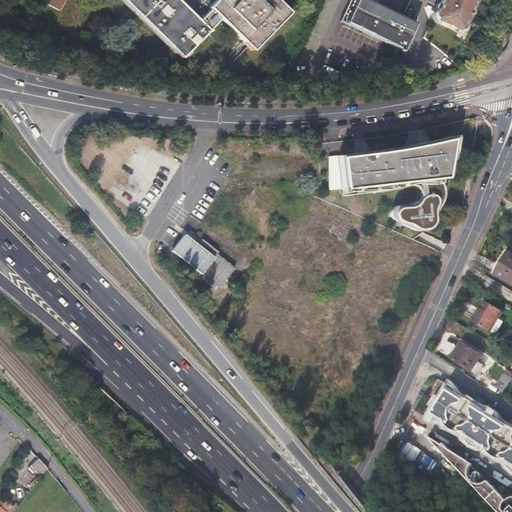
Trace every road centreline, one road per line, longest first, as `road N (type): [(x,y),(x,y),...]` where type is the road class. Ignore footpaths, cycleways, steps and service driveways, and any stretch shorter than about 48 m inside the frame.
road 1 (motorway): [(323,511),(0,188)]
road 2 (motorway): [(347,511),(60,171)]
road 3 (residential): [(501,151),(370,458),(331,511)]
road 4 (secondary): [(96,104),(265,120),(395,109),(475,91)]
road 5 (motorway): [(0,239),(188,429)]
road 6 (motorway): [(0,280),(188,429)]
